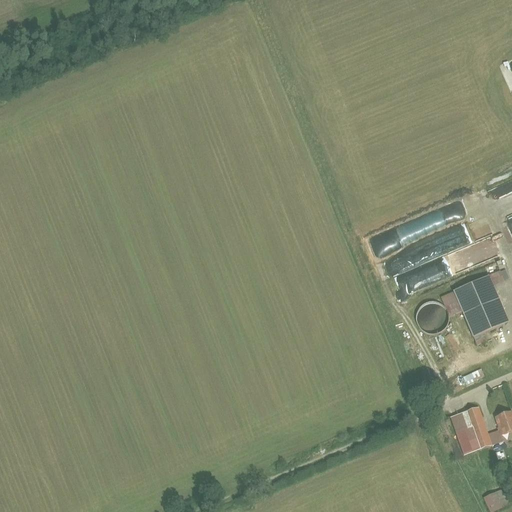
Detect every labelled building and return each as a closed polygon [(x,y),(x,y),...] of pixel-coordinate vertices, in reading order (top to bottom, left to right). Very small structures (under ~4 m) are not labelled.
[(508,219),(511,227),(511,196),(495,204),(502,221),(508,219)] [(489,279),(494,292),(506,287),(501,274),(489,279)] [(494,292),(489,279),(453,294),(462,314),(472,339),(508,324),(494,292)] [(462,314),(453,294),(441,299),(449,319),(462,314)] [(447,313),(442,308),(436,305),(431,305),(425,307),(420,310),(417,316),(416,322),(418,328),(422,333),(427,335),(434,336),(440,334),(444,331),(448,325),(448,319),(447,313)] [(465,387),(484,378),(481,370),(461,379),(465,387)] [(492,447),(478,409),(461,415),(468,433),(453,438),(462,458),(492,447)] [(511,413),(494,420),(500,438),(511,433),(511,413)] [(502,491),(483,500),(487,511),(498,511),(509,507),(502,491)]
